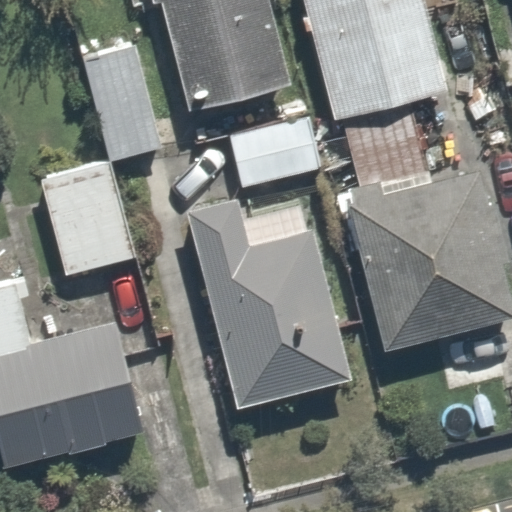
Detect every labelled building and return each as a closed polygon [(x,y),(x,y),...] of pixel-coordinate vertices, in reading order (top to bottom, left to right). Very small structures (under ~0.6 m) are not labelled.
[(276,0),(160,0),(189,109),(298,81),(276,0)] [(432,0),(305,0),(337,116),(456,83),(432,0)] [(145,34),(85,47),(107,147),(167,135),(145,34)] [(342,121),(360,193),(445,172),(427,100),(342,121)] [(227,128),(239,184),(334,164),(323,108),(227,128)] [(112,153),(38,175),(67,275),(142,253),(112,153)] [(360,193),(353,194),(390,344),(511,314),(511,268),(485,162),(445,172),(360,193)] [(256,188),(195,203),(244,402),(350,376),(309,212),(265,223),(256,188)] [(36,267),(0,276),(0,427),(9,460),(158,421),(123,288),(47,308),(36,267)]
